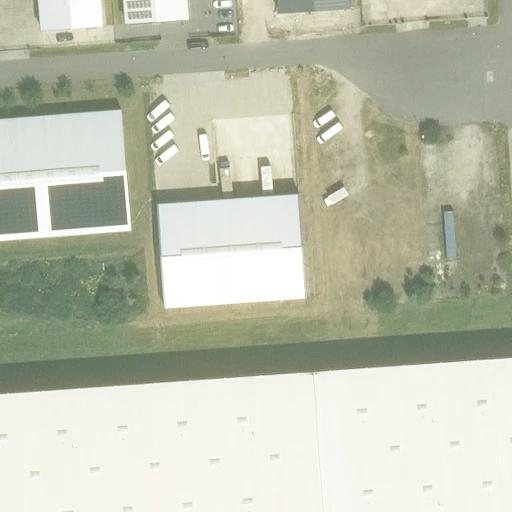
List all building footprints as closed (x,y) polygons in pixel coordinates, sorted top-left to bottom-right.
[(100,0),(36,0),(39,35),(103,30),(100,0)] [(185,0),(121,0),(123,27),(187,23),(185,0)] [(0,243),(126,233),(115,111),(0,121),(0,243)] [(171,320),(309,309),(301,206),(163,217),(171,320)] [(511,511),(511,353),(0,387),(0,511),(511,511)]
